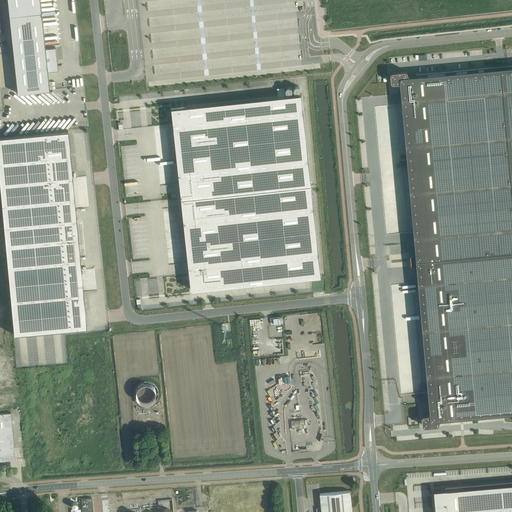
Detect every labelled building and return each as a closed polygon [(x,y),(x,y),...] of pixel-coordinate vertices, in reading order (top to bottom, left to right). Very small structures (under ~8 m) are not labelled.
[(39,0),(7,0),(17,88),(17,93),(49,89),(47,71),(58,70),(57,63),(56,64),(56,60),(57,60),(55,47),(45,48),(39,0)] [(393,71),(391,74),(391,80),(394,83),(397,83),(400,85),(415,251),(413,254),(410,257),(411,260),(511,250),(511,66),(411,75),(408,73),(405,70),(393,71)] [(2,76),(2,88),(11,87),(10,82),(6,82),(6,75),(2,76)] [(278,96),(172,107),(182,198),(311,184),(302,93),(285,95),(284,87),(277,88),(278,96)] [(68,130),(0,136),(0,188),(14,334),(86,327),(83,294),(81,270),(80,260),(79,260),(76,225),(77,225),(75,209),(72,177),(68,130)] [(311,184),(182,198),(191,290),(321,276),(321,273),(311,184)] [(511,250),(411,260),(411,263),(414,266),(417,268),(430,411),(428,414),(424,414),(422,417),(422,423),(425,426),(437,425),(439,422),(442,419),(511,412),(511,250)] [(156,392),(156,390),(155,388),(155,387),(153,385),(152,384),(151,384),(149,383),(147,383),(146,383),(144,384),(143,385),(141,386),(140,387),(140,388),(139,390),(139,392),(139,393),(139,395),(140,396),(141,398),(143,399),(144,399),(145,400),(147,400),(149,400),(150,400),(152,399),(153,398),(155,396),(155,395),(156,393),(156,392)] [(0,461),(15,460),(11,413),(0,413),(0,461)] [(301,425),(295,426),(294,420),(291,421),(292,429),(305,428),(304,419),(300,420),(301,425)] [(511,511),(511,482),(434,490),(435,511),(511,511)] [(352,511),(350,490),(320,493),(321,508),(316,509),(316,511),(352,511)] [(92,511),(91,498),(81,499),(82,511),(92,511)]
